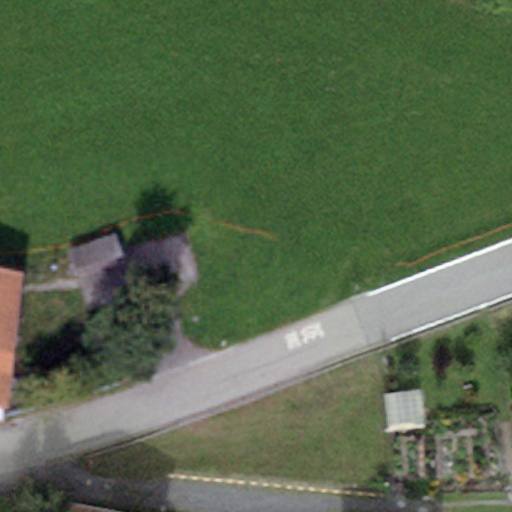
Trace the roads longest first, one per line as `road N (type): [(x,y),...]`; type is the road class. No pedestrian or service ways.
road 1 (tertiary): [(0,403),(138,365),(511,227)]
road 2 (track): [(0,418),(111,448),(409,475),(511,471)]
